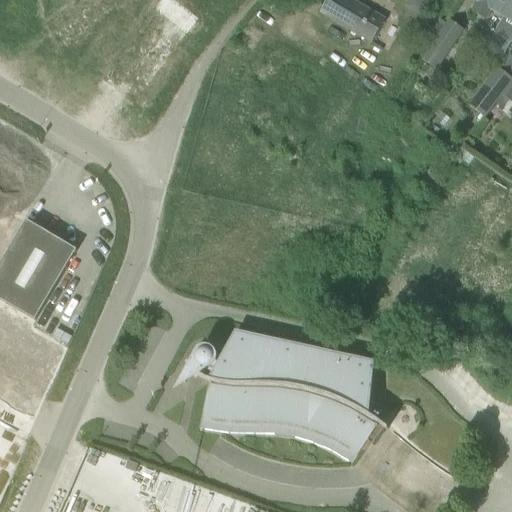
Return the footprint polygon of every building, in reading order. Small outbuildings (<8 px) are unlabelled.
[(353,0),(327,0),(319,14),(371,44),(386,19),(353,0)] [(409,0),(407,5),(417,11),(423,0),(409,0)] [(505,15),(511,1),(511,0),(477,0),(472,9),(486,18),(491,8),(505,15)] [(511,1),(505,15),(494,34),(495,34),(495,33),(511,42),(511,1)] [(449,20),(422,60),(436,70),(463,29),(449,20)] [(511,81),(511,78),(498,69),(469,106),(485,118),(511,81)] [(0,205),(0,264),(26,220),(0,205)] [(77,250),(26,220),(0,264),(0,300),(35,321),(77,250)] [(0,379),(35,321),(0,300),(0,379)] [(352,463),(380,422),(362,411),(367,383),(372,363),(236,333),(220,365),(216,362),(216,360),(216,359),(216,357),(216,355),(215,353),(214,352),(212,351),(211,350),(209,349),(207,349),(206,349),(204,349),(202,349),(200,350),(199,351),(198,352),(197,354),(196,356),(196,357),(196,359),(196,361),(196,363),(190,366),(188,363),(186,364),(188,367),(190,370),(193,372),(195,375),(198,377),(201,379),(205,380),(208,382),(212,383),(201,430),(203,430),(228,434),(275,434),(295,437),(314,443),(332,450),(352,463)] [(191,511),(103,478),(89,511),(191,511)]
